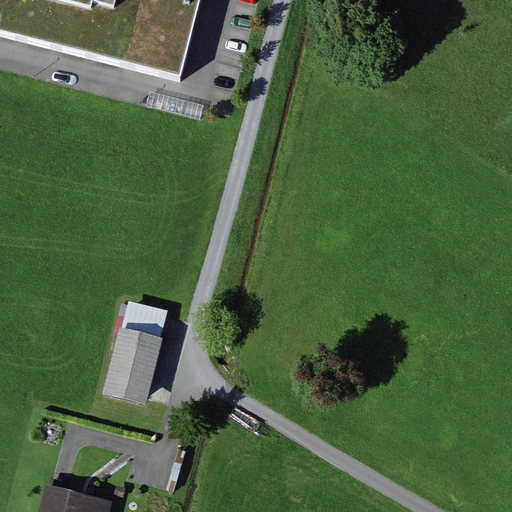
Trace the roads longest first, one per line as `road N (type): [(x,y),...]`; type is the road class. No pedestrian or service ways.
road 1 (unclassified): [(279,0),(190,370)]
road 2 (unclassified): [(190,370),(428,511)]
